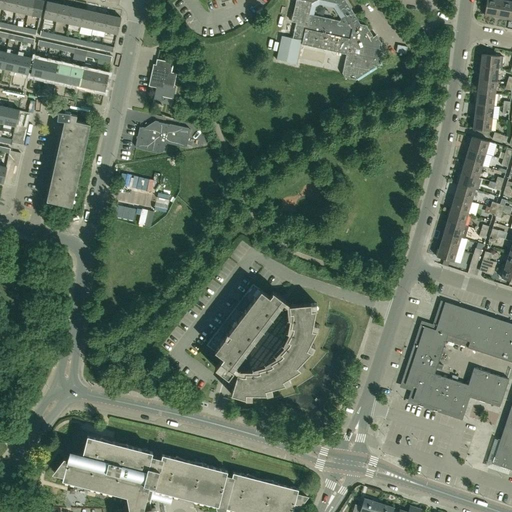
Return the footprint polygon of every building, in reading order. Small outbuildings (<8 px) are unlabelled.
[(5,0),(3,9),(15,12),(17,0),(5,0)] [(30,0),(17,0),(15,12),(27,14),(30,0)] [(30,0),(27,14),(40,17),(43,0),(30,0)] [(360,24),(344,0),(295,0),(291,21),(296,22),(295,26),(283,23),(281,35),(280,34),(275,57),(301,48),(301,44),(346,54),(342,73),(344,77),(356,80),(376,66),(379,67),(384,47),(379,46),(380,43),(377,42),(373,37),(366,25),(360,24)] [(496,17),(499,0),(486,0),(484,15),(496,17)] [(511,2),(503,0),(499,0),(496,17),(509,19),(511,2)] [(56,21),(60,4),(47,1),(44,18),(56,21)] [(56,21),(68,23),(72,6),(60,4),(56,21)] [(80,26),(84,9),(72,6),(68,23),(80,26)] [(96,12),(84,9),(80,26),(92,29),(96,12)] [(92,29),(105,31),(108,14),(96,12),(92,29)] [(108,14),(105,31),(117,34),(121,17),(108,14)] [(6,52),(3,69),(15,71),(19,54),(6,52)] [(31,57),(19,54),(15,71),(27,74),(31,57)] [(480,67),(498,69),(502,69),(503,57),(482,54),(480,67)] [(43,78),(47,61),(35,58),(31,75),(43,78)] [(171,72),(173,63),(157,60),(155,69),(152,68),(149,86),(156,87),(153,99),(161,100),(162,96),(173,98),(176,87),(174,87),(176,73),(171,72)] [(59,63),(47,61),(43,78),(56,80),(59,63)] [(71,66),(59,63),(56,80),(68,83),(71,66)] [(71,66),(68,83),(80,86),(84,69),(71,66)] [(480,67),(479,79),(497,81),(498,69),(480,67)] [(96,71),(84,69),(80,86),(92,88),(96,71)] [(96,71),(92,88),(104,91),(108,74),(96,71)] [(479,79),(477,92),(495,94),(497,81),(479,79)] [(477,92),(476,104),(494,106),(495,94),(477,92)] [(476,104),(474,116),(492,119),(494,106),(476,104)] [(15,126),(17,121),(18,115),(19,110),(19,109),(7,107),(3,124),(15,126)] [(49,200),(47,199),(46,200),(72,206),(90,123),(76,120),(77,115),(70,113),(70,112),(59,111),(58,119),(66,120),(65,126),(49,200)] [(473,129),(491,131),(492,119),(474,116),(473,129)] [(190,130),(158,123),(156,122),(145,129),(139,127),(135,147),(157,152),(164,151),(166,143),(186,147),(190,130)] [(494,133),(492,138),(492,139),(505,143),(507,138),(494,133)] [(472,137),(468,149),(486,154),(489,142),(472,137)] [(503,159),(509,161),(511,150),(511,149),(506,148),(505,154),(503,159)] [(486,154),(468,149),(465,161),(482,166),(486,154)] [(503,159),(501,165),(499,165),(498,171),(505,173),(507,167),(509,161),(503,159)] [(465,161),(461,173),(478,178),(482,166),(465,161)] [(461,173),(458,185),(475,190),(478,178),(461,173)] [(498,197),(501,185),(496,183),(492,195),(498,197)] [(458,185),(454,197),(471,202),(475,190),(458,185)] [(454,197),(451,209),(468,214),(471,202),(454,197)] [(488,214),(495,216),(496,212),(497,209),(490,207),(488,214)] [(468,214),(451,209),(447,221),(464,226),(468,214)] [(468,227),(464,226),(447,221),(444,233),(461,238),(465,239),(468,227)] [(492,229),(490,236),(496,238),(498,231),(492,229)] [(444,233),(440,245),(457,250),(461,238),(444,233)] [(454,262),(457,250),(440,245),(436,257),(454,262)] [(482,260),(489,262),(491,253),(485,252),(482,260)] [(479,256),(473,254),(469,268),(476,270),(479,256)] [(489,262),(482,260),(479,271),(485,273),(489,262)] [(511,268),(505,267),(501,278),(511,281),(511,268)] [(252,393),(252,394),(266,394),(266,393),(265,389),(271,388),(285,384),(285,383),(284,383),(283,380),(288,377),(300,369),(300,368),(299,368),(297,366),(301,361),(311,351),(310,350),(307,349),(309,343),(310,343),(316,330),(315,330),(311,329),(313,323),(315,309),(314,309),(311,310),(310,303),(289,305),(290,313),(292,312),(292,315),(290,326),(293,327),(292,330),(287,340),(290,341),(288,344),(280,352),(282,354),(280,356),(271,362),(272,364),(269,366),(258,369),(259,371),(256,372),(245,372),(245,375),(242,375),(237,373),(229,367),(265,319),(282,298),(272,291),(272,292),(269,296),(253,283),(206,344),(223,357),(215,367),(228,377),(226,379),(229,381),(233,385),(231,394),(245,398),(246,397),(246,393),(252,393)] [(445,340),(468,347),(467,348),(511,362),(511,323),(456,305),(454,311),(447,334),(447,335),(445,340)] [(435,331),(447,334),(454,311),(443,308),(441,313),(435,330),(435,331)] [(445,340),(447,335),(447,334),(435,331),(435,330),(424,326),(416,349),(440,358),(445,340)] [(416,358),(415,361),(436,369),(440,358),(416,349),(414,357),(416,358)] [(434,374),(435,374),(436,369),(415,361),(413,365),(411,365),(409,369),(410,369),(405,384),(416,387),(421,373),(433,377),(434,374)] [(486,371),(474,368),(468,385),(466,392),(467,392),(467,391),(478,395),(486,371)] [(478,395),(489,399),(497,375),(486,371),(478,395)] [(442,389),(445,377),(435,374),(434,374),(433,377),(421,373),(416,387),(413,399),(424,403),(430,385),(442,389)] [(501,402),(509,379),(497,375),(489,399),(501,402)] [(424,403),(447,411),(447,410),(457,381),(445,377),(442,389),(430,385),(424,403)] [(468,385),(457,381),(447,410),(459,414),(467,392),(466,392),(468,385)] [(511,403),(494,457),(492,456),(489,465),(502,469),(503,466),(511,469),(511,403)] [(156,511),(156,508),(151,509),(150,501),(151,498),(164,502),(165,499),(165,496),(152,493),(153,489),(241,511),(292,511),(293,509),(294,509),(296,510),(295,510),(296,510),(307,496),(306,496),(297,494),(298,489),(233,472),(232,477),(226,476),(227,471),(162,454),(161,459),(151,456),(152,452),(87,435),(82,454),(79,453),(76,462),(65,459),(64,458),(54,472),(54,473),(55,472),(63,475),(62,479),(127,496),(130,511),(156,511)] [(376,511),(379,503),(364,498),(361,508),(355,506),(353,511),(376,511)] [(392,511),(394,508),(379,503),(376,511),(392,511)]
